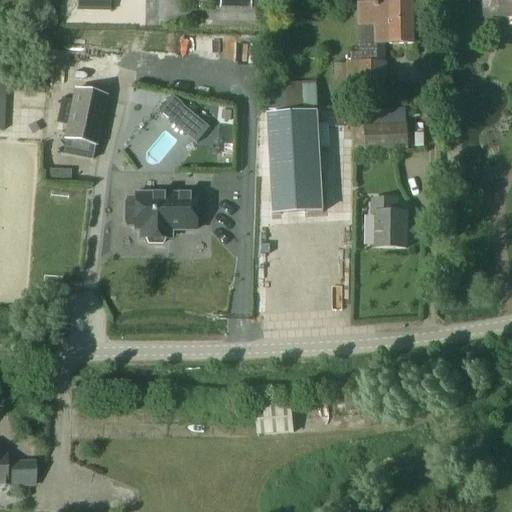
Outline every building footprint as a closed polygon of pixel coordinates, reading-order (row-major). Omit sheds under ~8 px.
[(110,13),(110,0),(77,0),(77,13),(110,13)] [(252,0),(220,0),(220,12),(252,12),(252,0)] [(511,17),(511,0),(484,0),(486,18),(511,17)] [(386,91),(385,63),(385,45),(415,45),(414,4),(358,5),(358,26),(359,26),(360,53),(351,53),(351,63),(345,63),(346,65),(334,65),(334,90),(386,91)] [(314,82),(267,85),(268,108),(269,111),(315,107),(314,82)] [(95,156),(97,148),(107,97),(74,91),(62,150),(95,156)] [(197,144),(210,128),(172,96),(159,112),(197,144)] [(318,114),(270,116),(274,213),(319,211),(318,114)] [(408,151),(407,124),(365,126),(366,153),(408,151)] [(134,227),(134,231),(140,231),(140,240),(145,240),(148,246),(161,246),(164,240),(168,240),(168,232),(194,232),(194,196),(135,196),(135,200),(126,200),(124,204),(124,222),(126,227),(134,227)] [(370,214),(376,214),(376,249),(406,249),(407,215),(398,215),(399,200),(370,199),(370,214)] [(292,405),(256,408),(258,436),(294,433),(292,405)]
